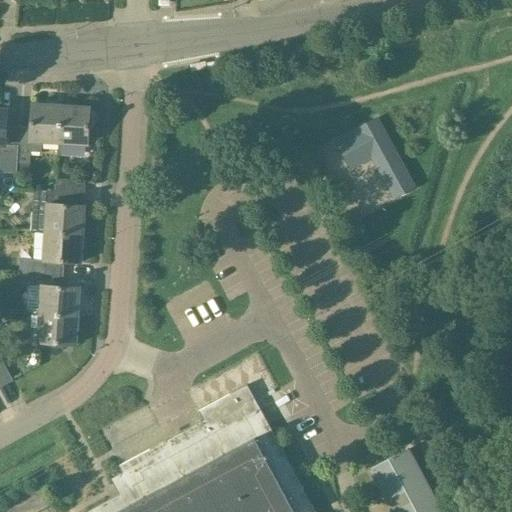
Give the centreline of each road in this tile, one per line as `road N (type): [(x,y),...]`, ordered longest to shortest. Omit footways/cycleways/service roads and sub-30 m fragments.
road 1 (unclassified): [(0,439),(77,395),(112,351),(138,44)]
road 2 (tertiary): [(421,0),(138,44)]
road 3 (tertiary): [(138,44),(0,57)]
